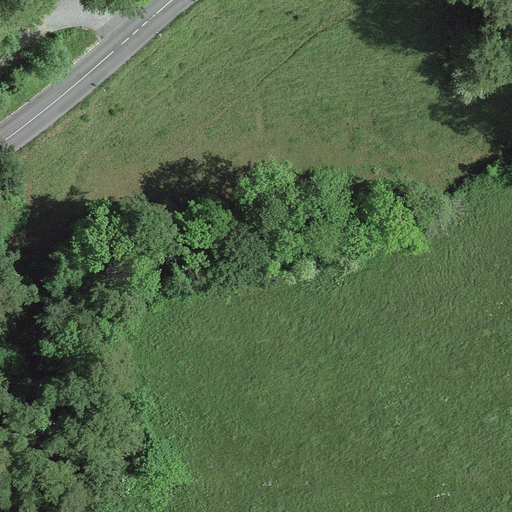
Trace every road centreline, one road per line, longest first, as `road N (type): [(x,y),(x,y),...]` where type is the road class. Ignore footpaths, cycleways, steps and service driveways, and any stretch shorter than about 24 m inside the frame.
road 1 (secondary): [(0,145),(177,0)]
road 2 (track): [(0,59),(53,18),(81,9),(103,10),(137,33)]
